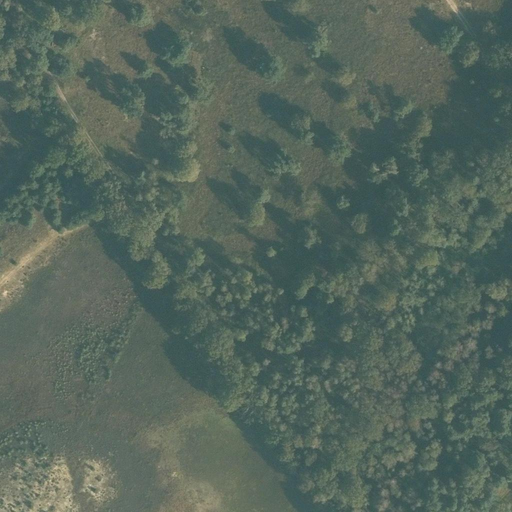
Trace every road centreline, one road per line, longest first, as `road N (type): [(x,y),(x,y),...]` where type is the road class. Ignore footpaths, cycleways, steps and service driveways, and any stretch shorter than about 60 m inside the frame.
road 1 (track): [(0,20),(130,202)]
road 2 (track): [(0,284),(51,240),(130,202)]
